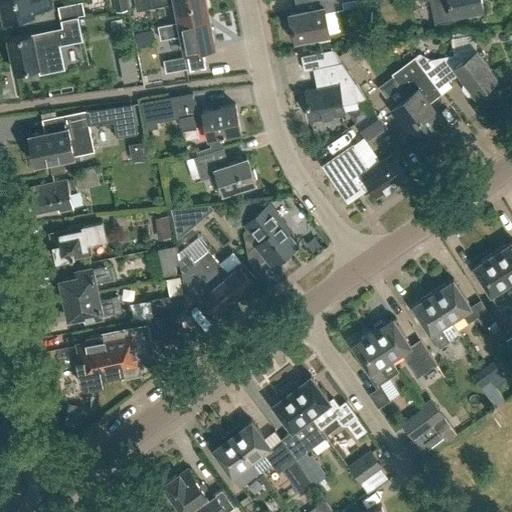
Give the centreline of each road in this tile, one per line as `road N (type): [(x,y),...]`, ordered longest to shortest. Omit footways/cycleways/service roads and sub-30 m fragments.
road 1 (residential): [(52,492),(297,315)]
road 2 (residential): [(362,266),(294,169),(247,0)]
road 3 (residential): [(425,511),(403,464),(297,315)]
road 4 (residential): [(52,492),(35,456),(0,307)]
road 5 (residential): [(362,266),(511,164)]
